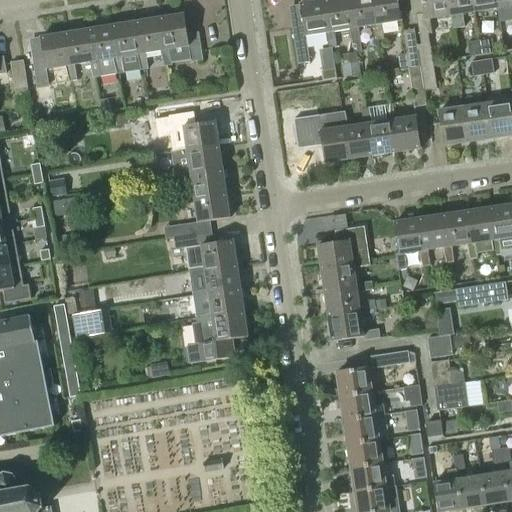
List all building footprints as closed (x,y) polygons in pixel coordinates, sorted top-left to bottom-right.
[(353,30),(349,0),(335,0),(325,2),(330,34),(325,35),(329,50),(337,49),(334,33),(350,31),(353,30)] [(358,29),(373,27),(377,26),(373,0),(349,0),(353,30),(350,31),(352,46),(356,46),(357,53),(362,52),(358,29)] [(373,0),(377,26),(373,27),(377,42),(385,41),(383,25),(402,22),(398,0),(373,0)] [(436,67),(433,43),(431,33),(435,32),(433,20),(449,18),(446,0),(421,0),(424,15),(416,16),(421,44),(416,45),(420,69),(433,67),(436,67)] [(451,18),(453,30),(465,28),(463,16),(474,14),(471,0),(446,0),(449,18),(451,18)] [(471,0),(474,14),(498,10),(496,0),(471,0)] [(511,8),(511,0),(496,0),(498,10),(511,8)] [(305,38),(325,35),(330,34),(325,2),(301,5),(304,25),(291,27),(297,66),(309,64),(305,38)] [(171,67),(171,64),(190,61),(190,64),(202,62),(197,34),(186,36),(183,16),(159,20),(164,52),(160,53),(163,68),(171,67)] [(164,52),(159,20),(136,23),(141,56),(137,57),(140,71),(140,72),(148,70),(146,55),(160,53),(164,52)] [(116,74),(117,75),(140,71),(137,57),(141,56),(136,23),(112,27),(117,60),(113,61),(116,74)] [(93,63),(89,64),(93,79),(100,78),(116,74),(113,61),(117,60),(112,27),(88,31),(93,63)] [(420,69),(416,45),(414,30),(403,32),(406,55),(398,56),(400,69),(408,68),(408,71),(420,69)] [(69,67),(66,67),(69,83),(76,82),(74,66),(89,64),(93,63),(88,31),(64,35),(69,67)] [(46,71),(66,67),(69,67),(64,35),(40,38),(45,64),(24,67),(28,90),(33,121),(52,119),(51,112),(46,71)] [(489,41),(479,43),(481,56),(491,55),(489,41)] [(481,56),(479,43),(468,44),(470,58),(481,56)] [(492,61),(482,63),(484,77),(494,76),(492,61)] [(16,97),(28,95),(27,90),(28,90),(24,67),(23,62),(11,64),(16,97)] [(484,77),(482,63),(472,64),(474,79),(484,77)] [(360,75),(358,64),(342,66),(344,78),(360,75)] [(433,67),(420,69),(424,92),(437,90),(433,67)] [(420,69),(408,71),(414,109),(426,107),(425,105),(424,92),(420,69)] [(321,72),(323,81),(323,82),(337,80),(337,79),(335,70),(321,72)] [(493,141),(511,138),(511,103),(488,106),(493,141)] [(156,123),(159,139),(170,137),(172,151),(185,149),(186,153),(218,148),(214,124),(195,127),(191,104),(154,110),(156,123)] [(391,122),(395,121),(392,106),(385,107),(387,123),(372,125),(368,126),(373,158),(396,155),(391,122)] [(469,144),(493,141),(488,106),(464,110),(469,144)] [(368,126),(372,125),(369,109),(362,111),(363,126),(347,128),(344,129),(349,161),(373,158),(368,126)] [(469,144),(464,110),(439,113),(444,148),(469,144)] [(322,145),(325,165),(349,161),(344,129),(347,128),(344,113),(337,114),(339,130),(320,133),(318,117),(306,119),(310,147),(322,145)] [(130,125),(128,116),(115,118),(117,127),(130,125)] [(416,118),(395,121),(391,122),(396,155),(421,151),(416,118)] [(222,172),(218,148),(186,153),(185,149),(172,151),(171,152),(172,160),(175,176),(189,173),(190,177),(222,172)] [(31,166),(33,176),(42,174),(40,164),(31,166)] [(190,181),(193,197),(193,201),(225,196),(222,172),(190,177),(189,173),(175,176),(176,184),(190,181)] [(33,176),(35,186),(43,184),(42,174),(33,176)] [(49,182),(52,198),(67,195),(64,179),(49,182)] [(4,181),(0,181),(0,203),(8,202),(4,181)] [(193,201),(193,197),(178,200),(179,207),(194,205),(197,224),(183,227),(184,238),(211,234),(210,223),(229,220),(225,196),(193,201)] [(53,203),(55,217),(79,213),(77,199),(53,203)] [(8,202),(0,203),(0,225),(12,224),(8,202)] [(495,241),(491,242),(494,258),(502,257),(500,241),(511,239),(511,206),(490,210),(495,241)] [(43,218),(41,208),(32,209),(34,219),(43,218)] [(470,245),(467,246),(471,261),(478,260),(476,244),(491,242),(495,241),(490,210),(466,213),(470,245)] [(447,248),(443,249),(447,265),(454,264),(452,248),(467,246),(470,245),(466,213),(442,217),(447,248)] [(423,252),(420,253),(423,269),(430,268),(428,251),(443,249),(447,248),(442,217),(418,220),(423,252)] [(45,228),(43,218),(34,219),(36,229),(45,228)] [(398,273),(399,273),(408,271),(405,255),(420,253),(423,252),(418,220),(394,224),(399,256),(396,256),(398,273)] [(12,224),(0,225),(0,247),(16,245),(12,224)] [(353,266),(354,270),(369,267),(367,260),(353,262),(350,243),(364,240),(363,229),(335,233),(337,245),(317,248),(321,271),(353,266)] [(213,245),(211,234),(184,238),(173,240),(175,252),(190,249),(193,270),(204,267),(204,271),(236,266),(233,242),(213,245)] [(58,238),(60,253),(76,250),(74,236),(58,238)] [(16,245),(0,247),(0,269),(20,266),(16,245)] [(51,260),(49,250),(40,252),(42,262),(51,260)] [(20,266),(0,269),(0,292),(3,292),(5,305),(32,300),(29,286),(24,287),(20,266)] [(189,271),(193,294),(196,293),(207,291),(209,296),(240,291),(236,266),(204,271),(204,267),(193,270),(189,271)] [(357,290),(357,294),(369,292),(372,291),(371,284),(356,285),(354,270),(353,266),(321,271),(324,295),(357,290)] [(505,283),(456,291),(458,308),(508,301),(505,283)] [(78,292),(82,309),(96,306),(94,290),(78,292)] [(357,290),(324,295),(328,319),(361,314),(361,318),(376,315),(375,312),(374,302),(374,301),(359,303),(357,294),(357,290)] [(196,293),(193,294),(196,318),(200,317),(211,315),(212,319),(244,314),(240,291),(209,296),(207,291),(196,293)] [(380,301),(374,302),(375,312),(386,310),(385,305),(380,301)] [(54,307),(55,315),(66,313),(64,305),(54,307)] [(109,312),(73,318),(76,340),(112,334),(109,312)] [(55,315),(56,322),(67,320),(66,313),(55,315)] [(248,339),(244,314),(212,319),(211,315),(200,317),(196,318),(197,324),(192,325),(195,346),(187,347),(189,365),(231,359),(228,342),(248,339)] [(332,343),(365,338),(365,342),(380,340),(378,331),(364,333),(361,318),(361,314),(328,319),(332,343)] [(424,316),(426,331),(438,330),(437,314),(424,316)] [(30,317),(0,323),(0,438),(55,427),(38,343),(35,343),(30,317)] [(56,322),(58,330),(68,328),(67,320),(56,322)] [(58,330),(59,338),(70,336),(68,328),(58,330)] [(59,338),(60,345),(71,343),(70,336),(59,338)] [(428,340),(431,359),(453,356),(451,337),(428,340)] [(457,350),(471,348),(469,337),(455,339),(457,350)] [(60,345),(62,353),(73,351),(71,343),(60,345)] [(73,351),(62,353),(63,360),(74,359),(73,351)] [(408,353),(371,358),(372,369),(410,364),(408,353)] [(63,360),(65,368),(75,366),(74,359),(63,360)] [(452,385),(449,361),(431,364),(434,387),(452,385)] [(151,367),(153,378),(168,376),(166,365),(151,367)] [(65,368),(66,376),(77,374),(75,366),(65,368)] [(373,394),(369,371),(337,376),(341,399),(373,394)] [(78,382),(77,374),(66,376),(67,383),(78,382)] [(67,383),(69,391),(79,389),(78,382),(67,383)] [(469,408),(466,383),(452,385),(434,387),(437,412),(469,408)] [(79,389),(69,391),(70,399),(81,397),(80,395),(79,389)] [(422,406),(420,390),(408,391),(410,408),(422,406)] [(341,399),(344,422),(376,418),(373,394),(341,399)] [(497,404),(499,415),(511,412),(511,408),(511,402),(497,404)] [(417,412),(405,413),(408,433),(420,431),(417,412)] [(344,422),(348,446),(380,441),(376,418),(344,422)] [(80,421),(71,422),(73,433),(82,432),(80,421)] [(425,424),(428,439),(443,436),(441,422),(425,424)] [(456,422),(445,424),(447,436),(458,434),(456,422)] [(423,445),(421,435),(409,437),(411,456),(424,454),(423,445)] [(500,450),(498,437),(489,439),(494,465),(503,464),(500,450)] [(383,465),(380,441),(348,446),(351,470),(383,465)] [(509,448),(500,450),(503,464),(511,462),(509,448)] [(456,469),(457,471),(465,469),(463,455),(454,457),(456,469)] [(424,458),(412,460),(415,480),(427,478),(424,458)] [(223,461),(203,464),(205,474),(224,471),(223,461)] [(387,489),(387,488),(395,487),(393,476),(385,477),(383,465),(351,470),(355,493),(387,489)] [(458,481),(457,471),(456,469),(447,471),(449,482),(434,484),(438,511),(451,511),(463,510),(458,481)] [(483,476),(488,506),(511,502),(506,473),(483,476)] [(0,511),(52,511),(52,508),(44,509),(43,498),(44,497),(42,495),(40,497),(32,491),(32,488),(30,487),(29,489),(17,491),(20,483),(14,476),(4,475),(0,477),(0,511)] [(458,481),(463,510),(488,506),(483,476),(458,481)] [(398,511),(395,487),(387,489),(355,493),(355,497),(353,496),(355,510),(357,510),(357,511),(398,511)]
